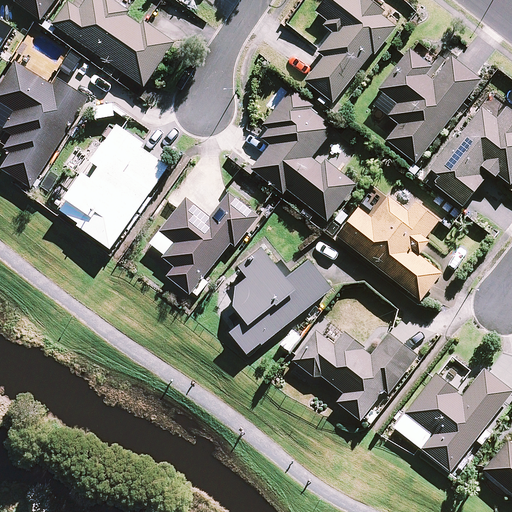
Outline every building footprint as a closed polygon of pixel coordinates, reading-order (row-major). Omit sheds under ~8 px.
[(23,0),(46,16),(57,0),(23,0)] [(172,39),(114,0),(92,0),(86,10),(74,2),(58,26),(142,84),(172,39)] [(382,6),(375,0),(319,0),(313,7),(336,28),(319,47),(326,53),(305,77),(329,99),(393,27),(377,13),(382,6)] [(0,49),(19,20),(0,7),(0,49)] [(435,69),(409,48),(378,88),(396,102),(386,114),(397,122),(385,138),(412,159),(478,77),(448,53),(435,69)] [(48,82),(19,64),(0,93),(0,102),(13,111),(3,127),(10,131),(2,144),(9,149),(0,162),(0,166),(28,184),(84,95),(52,75),(48,82)] [(271,140),(251,165),(283,191),(286,188),(325,219),(354,182),(313,150),(335,123),(289,87),(256,128),(271,140)] [(511,111),(505,105),(495,116),(482,105),(423,171),(459,202),(488,170),(504,185),(511,175),(511,111)] [(141,140),(113,120),(86,156),(93,162),(85,172),(76,165),(57,190),(81,208),(73,220),(106,245),(167,164),(139,143),(141,140)] [(406,208),(388,193),(371,215),(356,204),(335,232),(418,297),(439,270),(412,249),(439,214),(415,196),(406,208)] [(164,271),(194,293),(199,298),(210,282),(201,275),(217,256),(228,240),(236,246),(257,218),(242,207),(226,195),(210,217),(184,198),(160,230),(171,238),(159,255),(170,263),(164,271)] [(224,321),(246,351),(331,285),(307,253),(280,273),(261,248),(221,279),(242,307),(224,321)] [(334,395),(360,416),(412,349),(386,329),(367,354),(329,324),(322,333),(317,330),(294,361),(314,376),(317,373),(338,389),(334,395)] [(510,390),(482,367),(461,393),(433,371),(391,423),(447,468),(510,390)] [(511,432),(482,465),(511,492),(511,432)]
